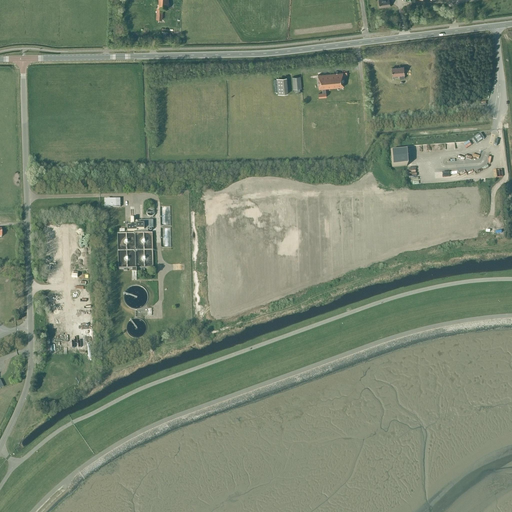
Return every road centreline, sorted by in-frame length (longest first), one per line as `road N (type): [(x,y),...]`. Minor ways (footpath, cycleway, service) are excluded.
road 1 (unclassified): [(511,280),(394,298),(174,377),(73,423),(16,467)]
road 2 (unclassified): [(36,511),(85,468),(172,420),(398,339),(511,318)]
road 3 (secondary): [(25,58),(270,52),(511,23)]
road 4 (unclassified): [(0,450),(32,357),(25,58)]
